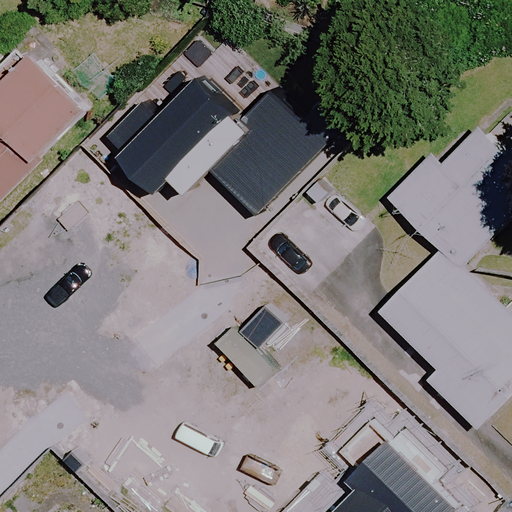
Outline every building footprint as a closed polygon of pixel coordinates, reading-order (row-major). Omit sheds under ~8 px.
[(0,214),(104,107),(48,52),(0,100),(0,110),(4,115),(0,119),(0,214)] [(177,168),(121,115),(40,201),(50,211),(96,254),(151,195),(177,168)] [(511,121),(497,137),(475,116),(446,146),(397,196),(468,264),(511,218),(511,121)] [(511,401),(511,309),(453,253),(394,315),(450,368),(439,379),(488,426),(511,401)] [(0,323),(0,486),(0,487),(163,315),(100,256),(19,341),(0,323)] [(282,401),(300,419),(262,456),(252,466),(292,507),(317,483),(345,511),(407,511),(439,481),(323,361),(282,401)]
